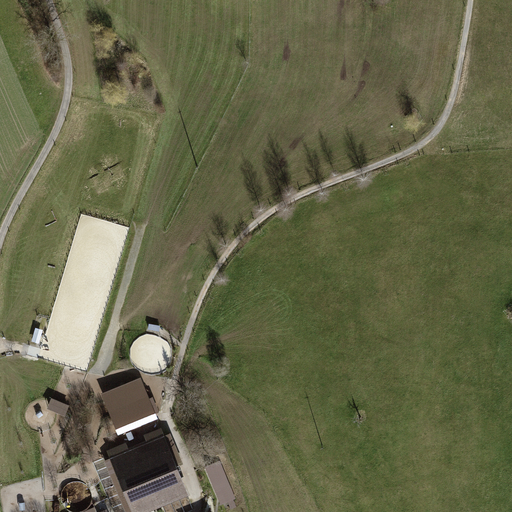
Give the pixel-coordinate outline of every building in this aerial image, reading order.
[(104,392),(107,400),(142,386),(139,378),(104,392)] [(142,386),(107,400),(118,428),(153,414),(142,386)] [(69,405),(51,397),(47,408),(65,416),(69,405)] [(124,444),(110,450),(113,457),(133,507),(150,500),(152,506),(161,503),(161,502),(185,492),(175,466),(162,436),(160,430),(147,435),(150,442),(127,451),(124,444)] [(169,434),(162,436),(175,466),(181,464),(169,434)] [(130,511),(135,510),(133,507),(113,457),(106,460),(127,511),(130,511)] [(221,467),(209,472),(222,503),(234,498),(221,467)] [(113,511),(108,497),(93,503),(96,511),(113,511)] [(166,511),(183,511),(193,508),(191,502),(182,505),(180,498),(164,504),(166,511)]
